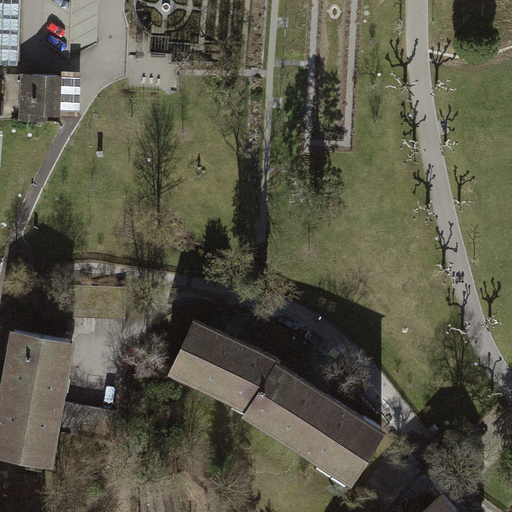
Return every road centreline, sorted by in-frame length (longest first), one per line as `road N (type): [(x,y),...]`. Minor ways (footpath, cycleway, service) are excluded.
road 1 (residential): [(418,0),(429,128),(453,243),(486,354),(511,397)]
road 2 (residential): [(484,511),(445,472),(360,352),(312,317),(254,294),(177,281)]
